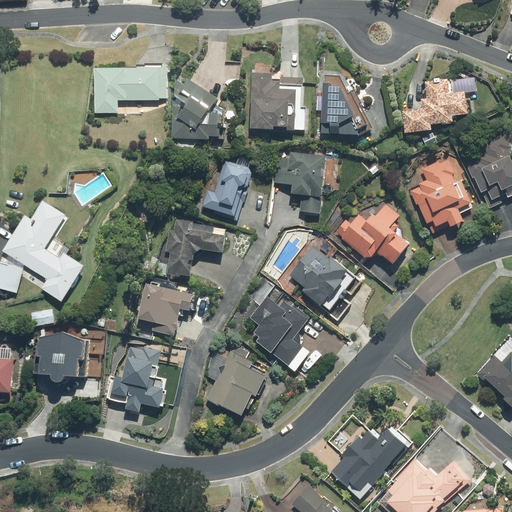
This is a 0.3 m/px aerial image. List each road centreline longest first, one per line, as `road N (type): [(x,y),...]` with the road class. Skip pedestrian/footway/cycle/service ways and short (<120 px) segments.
road 1 (residential): [(0,454),(66,444),(184,467),(226,466),(294,435),(381,346)]
road 2 (residential): [(0,20),(130,12),(228,20),(338,10)]
road 3 (residential): [(381,346),(459,266),(511,245)]
road 4 (residential): [(381,346),(511,449)]
